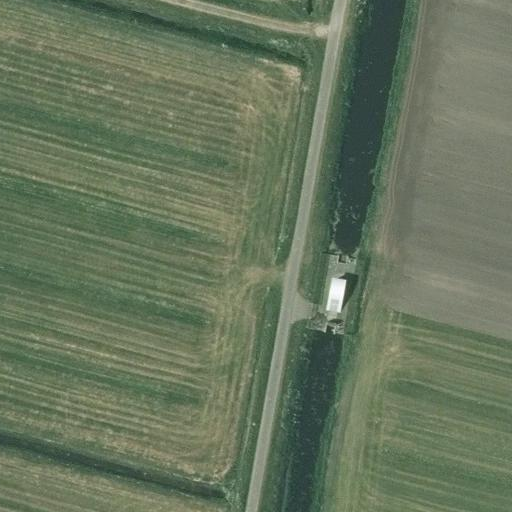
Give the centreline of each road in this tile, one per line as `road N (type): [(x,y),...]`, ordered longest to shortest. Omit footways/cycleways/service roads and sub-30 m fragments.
road 1 (unclassified): [(339,0),(250,511)]
road 2 (track): [(180,0),(332,38)]
